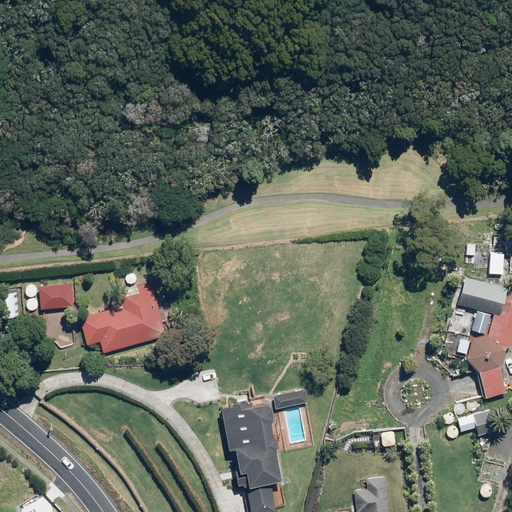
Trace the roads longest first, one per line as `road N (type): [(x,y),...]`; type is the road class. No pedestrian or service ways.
road 1 (unknown): [(2,412),(40,388),(79,377),(138,393),(194,454),(220,511)]
road 2 (tertiary): [(0,410),(68,468),(103,511)]
